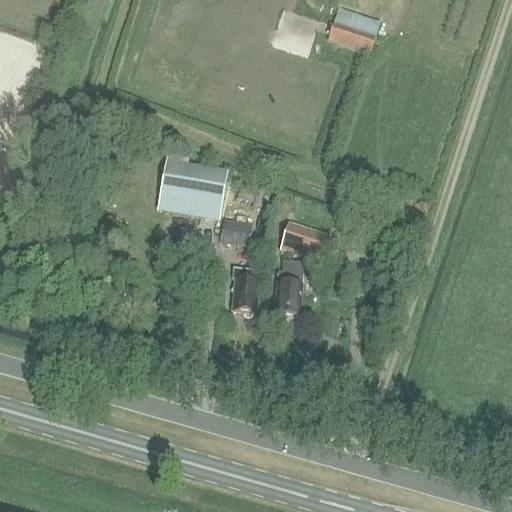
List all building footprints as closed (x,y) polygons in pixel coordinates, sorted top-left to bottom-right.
[(339,12),(329,45),(371,58),(382,26),(339,12)] [(158,211),(220,222),(227,179),(165,168),(158,211)] [(254,205),(260,185),(246,180),(240,201),(254,205)] [(274,191),(259,189),(256,212),(271,215),(274,191)] [(226,223),(221,246),(250,251),(254,229),(226,223)] [(288,228),(280,254),(321,268),(330,241),(288,228)] [(408,241),(378,228),(369,249),(380,258),(398,265),(408,241)] [(282,265),(281,276),(278,276),(277,287),(276,287),(273,320),(299,323),(302,289),(303,278),(302,278),(303,267),(282,265)] [(259,275),(235,273),(233,272),(232,284),(234,284),(231,316),(256,319),(259,285),(258,285),(259,275)] [(316,282),(305,281),(304,290),(315,292),(316,282)]
